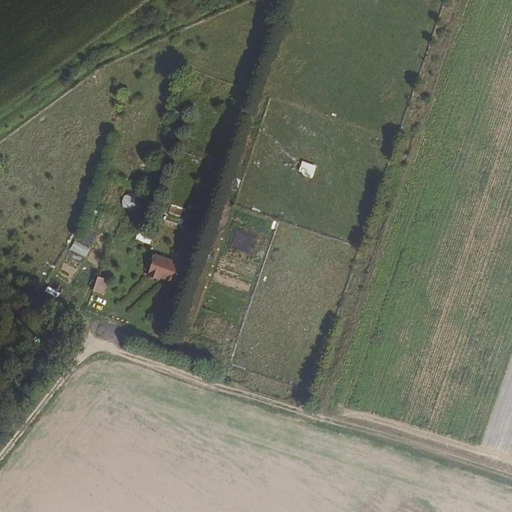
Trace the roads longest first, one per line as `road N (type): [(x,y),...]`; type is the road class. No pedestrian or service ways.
road 1 (track): [(511,483),(90,345)]
road 2 (track): [(0,454),(90,345)]
